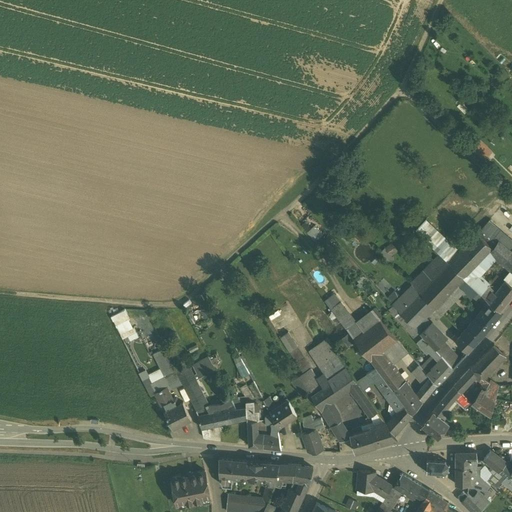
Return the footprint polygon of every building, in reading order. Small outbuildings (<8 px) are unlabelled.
[(491,151),(481,141),(473,149),(484,159),(491,151)] [(304,220),(313,225),(315,220),(306,216),(304,220)] [(460,250),(427,217),(416,229),(440,253),(449,262),(460,250)] [(504,232),(490,219),(477,232),(493,247),(504,232)] [(460,250),(449,262),(465,277),(490,250),(493,247),(477,232),(460,250)] [(511,239),(504,232),(493,247),(490,250),(504,262),(511,251),(511,239)] [(392,243),(385,248),(381,252),(390,261),(394,257),(391,255),(397,250),(392,243)] [(440,253),(411,283),(420,291),(449,262),(440,253)] [(449,262),(420,291),(434,305),(436,307),(444,298),(447,295),(459,283),(465,277),(449,262)] [(494,289),(484,280),(484,279),(483,278),(483,279),(478,274),(470,282),(474,286),(479,290),(486,297),(492,290),(493,290),(494,289)] [(470,282),(465,277),(459,283),(468,292),(474,286),(470,282)] [(511,284),(505,279),(495,292),(493,290),(492,290),(486,297),(490,301),(500,311),(511,295),(511,284)] [(474,286),(468,292),(472,297),(479,290),(474,286)] [(394,289),(388,296),(392,300),(399,293),(394,289)] [(411,301),(400,311),(401,312),(414,326),(434,305),(420,291),(411,301)] [(411,301),(404,294),(393,304),(400,311),(411,301)] [(447,300),(444,298),(436,307),(442,312),(450,304),(447,300)] [(357,321),(341,301),(331,308),(347,329),(357,321)] [(490,301),(478,315),(491,326),(502,312),(500,311),(490,301)] [(434,305),(414,326),(420,333),(430,323),(442,312),(436,307),(434,305)] [(357,321),(347,329),(351,334),(355,339),(380,319),(372,309),(357,321)] [(414,326),(401,312),(396,316),(417,341),(423,336),(420,333),(414,326)] [(128,313),(114,319),(123,337),(136,331),(128,313)] [(478,315),(463,333),(474,344),(486,332),(491,326),(478,315)] [(380,319),(355,339),(367,355),(370,359),(381,351),(390,344),(397,338),(380,319)] [(445,339),(430,323),(420,333),(423,336),(433,346),(437,351),(448,341),(446,339),(445,339)] [(474,344),(463,333),(452,345),(463,357),(474,344)] [(311,369),(288,334),(281,339),(304,374),(311,369)] [(355,339),(351,334),(343,340),(353,353),(355,351),(362,360),(364,358),(367,355),(355,339)] [(433,346),(423,336),(417,341),(427,352),(429,350),(428,350),(433,346)] [(414,359),(397,338),(390,344),(407,364),(414,359)] [(328,340),(309,353),(329,381),(347,367),(328,340)] [(452,345),(448,341),(437,351),(453,368),(463,357),(452,345)] [(494,344),(471,367),(481,375),(483,377),(505,354),(494,344)] [(433,355),(438,360),(431,367),(432,367),(427,372),(438,384),(443,379),(453,368),(437,351),(433,346),(428,350),(429,350),(433,355)] [(159,351),(153,354),(164,376),(176,370),(165,348),(159,351)] [(387,359),(381,351),(370,359),(371,360),(376,367),(387,359)] [(433,355),(422,367),(427,372),(432,367),(431,367),(438,360),(433,355)] [(203,359),(196,362),(196,363),(192,365),(197,374),(194,376),(196,379),(216,369),(213,363),(206,367),(203,359)] [(394,369),(387,359),(376,367),(379,371),(389,383),(393,389),(394,388),(405,380),(405,379),(396,367),(394,369)] [(188,364),(176,370),(199,415),(210,412),(206,405),(208,404),(196,379),(194,376),(188,364)] [(425,382),(416,394),(422,401),(432,390),(437,384),(430,377),(426,373),(427,373),(421,366),(415,371),(425,382)] [(331,383),(312,396),(319,408),(331,400),(350,387),(357,382),(347,367),(329,381),(331,383)] [(471,367),(454,385),(460,391),(474,377),(476,375),(478,378),(481,375),(471,367)] [(176,370),(164,376),(171,389),(183,384),(176,370)] [(379,371),(367,380),(375,392),(381,388),(389,383),(379,371)] [(481,375),(478,378),(476,375),(474,377),(482,384),(484,381),(486,379),(483,377),(481,375)] [(489,381),(486,379),(484,381),(482,384),(481,386),(482,387),(485,388),(489,381)] [(499,385),(490,379),(489,381),(485,388),(484,390),(496,397),(499,385)] [(375,392),(367,380),(360,385),(363,390),(369,397),(373,394),(375,392)] [(416,394),(405,380),(394,388),(411,411),(422,401),(416,394)] [(357,382),(350,387),(357,395),(363,390),(360,385),(357,382)] [(393,389),(389,383),(381,388),(396,408),(400,409),(404,405),(405,404),(393,389)] [(446,394),(432,412),(439,417),(453,400),(461,392),(460,391),(454,385),(446,394)] [(496,397),(484,390),(485,388),(482,387),(471,403),(491,416),(491,415),(496,397)] [(173,399),(167,388),(163,390),(160,391),(156,394),(164,411),(165,411),(179,404),(176,397),(173,399)] [(369,397),(363,390),(357,395),(364,405),(366,409),(371,415),(378,410),(370,399),(369,397)] [(229,393),(224,396),(229,408),(230,408),(230,409),(236,406),(232,399),(229,393)] [(243,399),(232,399),(236,406),(246,405),(247,410),(254,410),(254,400),(246,401),(246,400),(243,399)] [(268,408),(263,399),(258,400),(260,410),(265,410),(268,408)] [(290,400),(270,412),(274,418),(275,420),(278,425),(297,413),(290,400)] [(331,400),(319,408),(322,413),(334,406),(331,400)] [(179,404),(165,411),(173,428),(192,418),(183,402),(179,404)] [(246,405),(236,406),(230,409),(233,421),(247,418),(247,415),(247,410),(246,405)] [(400,409),(386,422),(387,423),(394,434),(412,414),(404,405),(400,409)] [(334,406),(322,413),(331,427),(340,421),(341,420),(339,414),(334,406)] [(210,412),(199,415),(202,428),(208,426),(209,426),(233,421),(230,409),(230,408),(229,408),(217,411),(214,411),(210,412)] [(439,417),(432,412),(423,424),(422,424),(423,425),(438,437),(439,437),(449,424),(439,417)] [(323,417),(312,420),(314,427),(327,423),(323,417)] [(255,420),(247,420),(249,445),(263,447),(264,432),(258,432),(258,429),(256,429),(255,420)] [(278,425),(275,420),(271,421),(272,426),(271,434),(279,435),(278,430),(279,427),(278,425)] [(340,421),(331,427),(340,441),(351,437),(350,434),(342,436),(340,421)] [(382,424),(370,428),(376,445),(397,438),(394,434),(387,423),(382,424)] [(208,426),(202,428),(204,437),(210,436),(208,426)] [(370,428),(350,434),(351,437),(355,452),(376,445),(370,428)] [(321,450),(314,429),(305,432),(306,435),(303,436),(309,452),(313,453),(321,450)] [(271,434),(264,432),(263,447),(281,449),(279,435),(271,434)] [(506,462),(491,450),(484,458),(493,466),(492,468),(494,470),(497,473),(499,470),(506,462)] [(476,452),(456,452),(456,467),(470,466),(470,468),(476,469),(476,466),(477,461),(478,461),(476,452)] [(279,463),(219,458),(220,479),(223,485),(232,486),(233,476),(268,479),(268,484),(274,484),(275,483),(276,478),(279,463)] [(444,461),(435,460),(436,459),(434,459),(434,460),(428,460),(427,459),(426,459),(427,460),(427,461),(427,470),(426,470),(426,471),(425,471),(426,472),(427,471),(433,472),(433,473),(434,474),(435,472),(444,473),(444,474),(445,474),(445,473),(448,470),(449,471),(450,470),(448,469),(449,465),(450,465),(449,464),(448,464),(445,461),(446,460),(445,460),(444,461)] [(506,462),(499,470),(506,476),(509,478),(511,475),(511,469),(511,463),(507,460),(506,462)] [(289,464),(279,463),(276,478),(283,477),(286,478),(289,464)] [(313,467),(297,464),(289,464),(286,478),(294,478),(300,479),(310,481),(313,467)] [(470,466),(456,467),(456,484),(470,484),(470,487),(473,487),(473,473),(470,473),(470,468),(470,466)] [(387,481),(376,474),(376,471),(359,469),(357,489),(374,491),(379,494),(387,481)] [(489,469),(480,476),(486,481),(493,474),(489,469)] [(197,473),(192,474),(192,473),(188,471),(186,474),(186,475),(181,476),(180,475),(172,476),(177,500),(184,499),(184,502),(187,503),(202,500),(204,498),(203,495),(210,494),(205,470),(197,471),(197,473)] [(429,490),(401,473),(394,485),(401,489),(414,497),(416,494),(424,499),(429,490)] [(511,476),(511,475),(509,478),(506,476),(503,479),(511,485),(511,476)] [(310,481),(300,479),(295,490),(304,494),(310,481)] [(393,485),(387,481),(379,494),(385,497),(393,485)] [(486,481),(478,492),(483,493),(490,485),(486,481)] [(264,499),(228,495),(227,511),(237,511),(262,511),(268,502),(270,496),(274,484),(268,484),(264,499)] [(401,489),(394,485),(381,507),(389,511),(396,501),(394,501),(401,489)] [(295,490),(291,487),(283,504),(288,507),(296,511),(304,494),(295,490)] [(449,503),(429,490),(424,499),(417,509),(421,511),(426,511),(430,507),(436,511),(438,508),(443,511),(444,511),(447,507),(449,503)] [(463,492),(458,497),(462,501),(467,495),(463,492)] [(483,493),(478,492),(472,500),(482,509),(491,500),(483,493)] [(472,500),(467,495),(462,501),(473,511),(479,511),(482,509),(472,500)] [(349,497),(346,505),(355,508),(358,500),(349,497)] [(274,505),(268,502),(262,511),(272,511),(275,506),(274,505)] [(328,508),(316,503),(311,511),(334,511),(336,511),(328,507),(328,508)]
